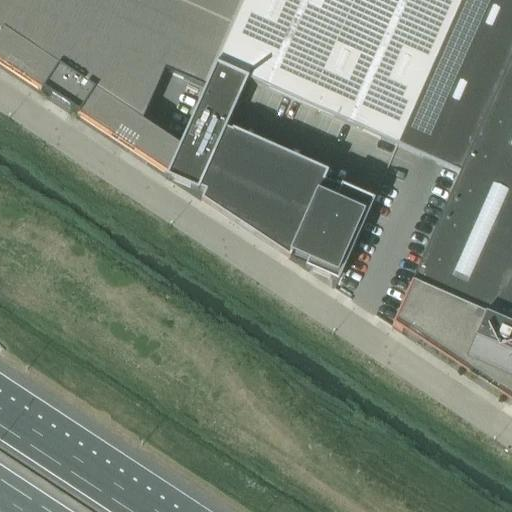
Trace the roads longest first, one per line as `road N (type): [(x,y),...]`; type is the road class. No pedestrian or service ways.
road 1 (unclassified): [(511,441),(0,98)]
road 2 (motorway): [(144,511),(0,417)]
